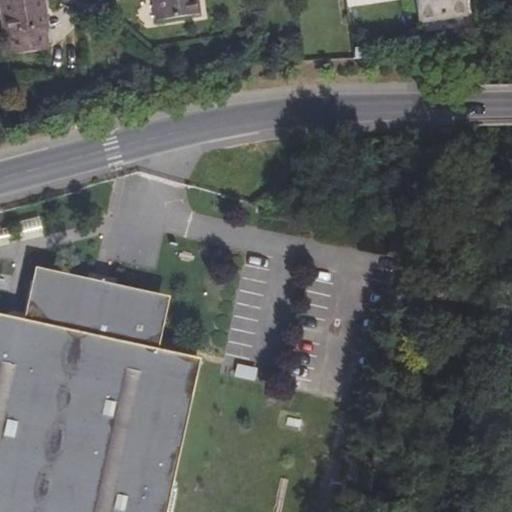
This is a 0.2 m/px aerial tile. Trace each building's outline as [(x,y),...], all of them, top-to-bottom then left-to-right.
[(42,0),(0,0),(0,24),(2,37),(47,31),(42,0)] [(198,16),(195,0),(150,0),(153,24),(198,16)] [(464,0),(415,0),(419,27),(467,19),(464,0)] [(360,163),(334,170),(337,185),(363,177),(360,163)] [(159,511),(194,368),(152,359),(161,319),(159,312),(158,310),(156,307),(152,303),(44,277),(38,280),(33,283),(28,287),(19,327),(0,322),(0,511),(159,511)]
